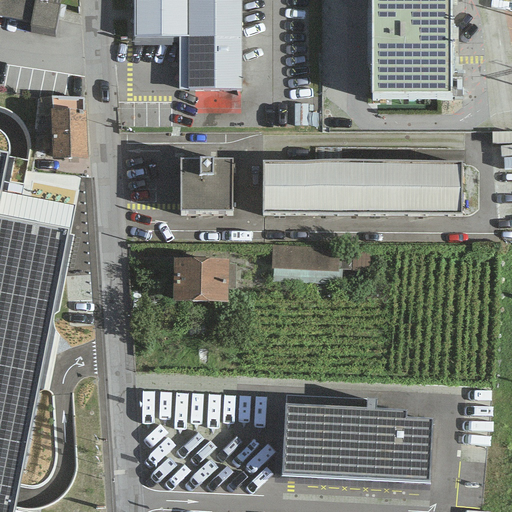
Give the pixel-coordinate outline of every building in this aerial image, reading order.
[(0,0),(0,22),(31,29),(30,35),(54,40),(59,13),(54,12),(56,0),(0,0)] [(242,0),(132,0),(132,42),(179,43),(178,91),(241,92),(242,0)] [(459,103),(458,0),(380,0),(381,103),(459,103)] [(87,115),(51,116),(51,164),(87,164),(87,115)] [(5,157),(0,155),(0,511),(12,511),(67,249),(77,195),(5,157)] [(232,159),(180,158),(180,210),(233,210),(232,159)] [(461,162),(263,161),(263,215),(461,216),(461,162)] [(338,248),(273,245),(272,268),(337,271),(338,248)] [(352,252),(352,270),(370,271),(370,252),(352,252)] [(230,260),(174,259),(173,300),(229,301),(229,289),(230,265),(230,260)] [(406,410),(285,403),(281,473),(430,481),(433,420),(406,418),(406,410)]
